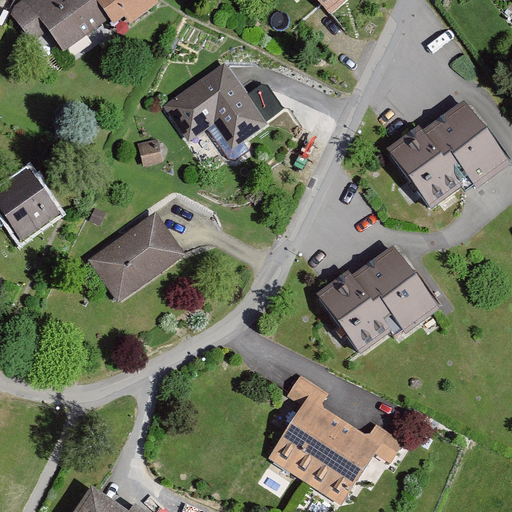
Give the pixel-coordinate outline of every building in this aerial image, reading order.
[(21,0),(20,1),(60,57),(101,28),(110,41),(155,9),(148,0),(21,0)] [(316,0),(329,14),(344,0),(316,0)] [(223,59),(159,103),(189,145),(208,132),(226,158),(270,128),(223,59)] [(459,102),(411,136),(455,198),(460,205),(508,172),(459,102)] [(412,130),(379,151),(422,219),(455,198),(411,136),(412,130)] [(30,171),(0,191),(0,216),(20,247),(62,220),(30,171)] [(154,217),(88,263),(119,308),(186,262),(154,217)] [(391,254),(347,283),(390,348),(434,319),(391,254)] [(347,283),(344,278),(313,298),(355,363),(386,344),(347,283)] [(270,420),(287,430),(270,457),(343,501),(373,451),(392,462),(404,442),(375,425),(368,436),(321,407),(330,393),(298,374),(270,420)] [(91,487),(74,511),(142,511),(133,506),(129,511),(91,487)]
